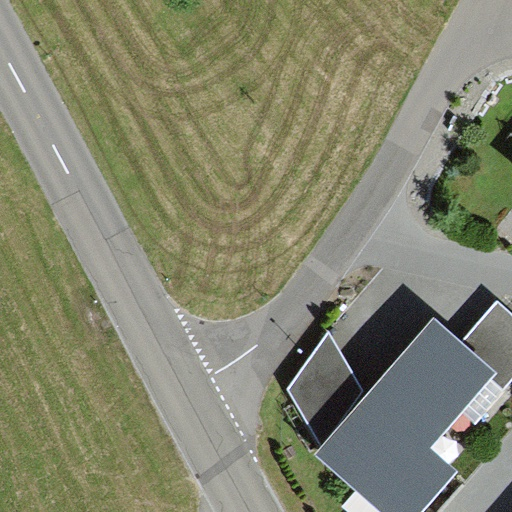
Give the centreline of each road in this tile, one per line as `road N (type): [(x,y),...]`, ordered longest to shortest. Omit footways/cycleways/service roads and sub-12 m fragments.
road 1 (residential): [(186,388),(285,320),(325,267),(476,10)]
road 2 (tertiary): [(0,51),(186,388)]
road 3 (tertiary): [(186,388),(254,511)]
